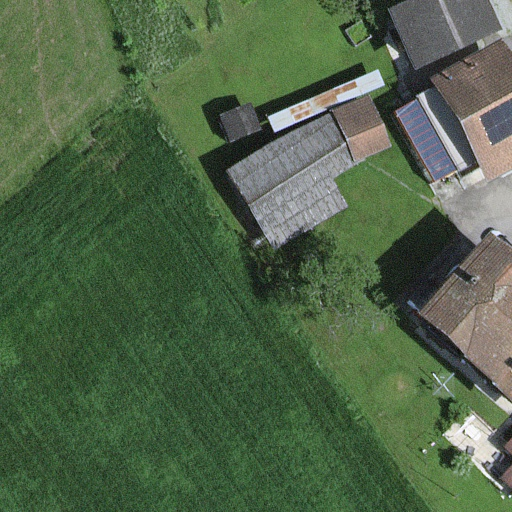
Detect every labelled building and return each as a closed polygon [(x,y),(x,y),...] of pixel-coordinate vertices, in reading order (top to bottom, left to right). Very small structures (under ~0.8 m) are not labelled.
[(465,0),(416,0),(379,17),(404,71),(482,36),(465,0)] [(511,162),(511,92),(488,49),(420,87),(474,184),(511,162)] [(384,150),(363,103),(216,170),(251,248),(339,208),(325,177),(384,150)] [(395,325),(504,425),(511,416),(511,291),(497,277),(466,249),(395,325)] [(511,427),(492,449),(511,466),(511,427)]
